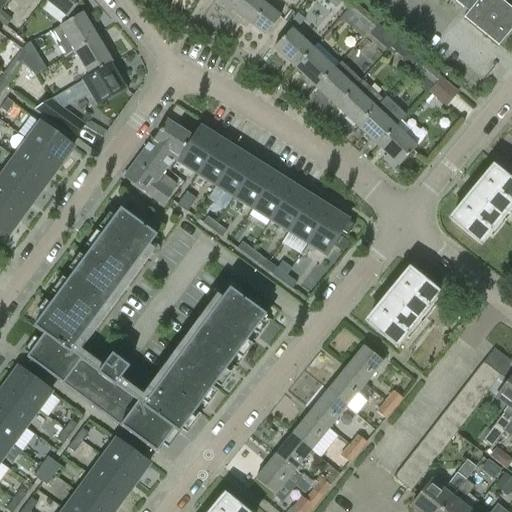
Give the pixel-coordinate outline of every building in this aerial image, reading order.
[(81,0),(44,0),(68,19),(69,21),(81,14),(85,12),(80,3),(81,0)] [(220,0),(242,17),(254,0),(220,0)] [(257,0),(254,0),(242,17),(266,36),(281,18),(257,0)] [(353,17),(361,9),(350,0),(347,0),(342,6),(353,17)] [(511,0),(453,0),(469,13),(465,18),(498,46),(511,29),(511,0)] [(353,17),(370,31),(377,23),(361,9),(353,17)] [(1,11),(0,11),(0,23),(5,27),(12,20),(1,11)] [(96,39),(81,14),(69,21),(59,26),(75,52),(96,39)] [(377,23),(370,31),(390,48),(397,41),(377,23)] [(275,49),(296,69),(313,50),(292,31),(275,49)] [(75,52),(90,77),(108,65),(111,64),(96,39),(75,52)] [(14,58),(22,65),(30,54),(21,48),(14,58)] [(296,69),(316,88),(334,70),(313,50),(296,69)] [(411,66),(420,74),(427,66),(409,51),(403,59),(411,66)] [(15,74),(22,65),(14,58),(7,68),(15,74)] [(334,70),(316,88),(337,108),(355,90),(361,83),(340,63),(338,65),(334,70)] [(116,78),(108,65),(90,77),(83,81),(97,105),(108,99),(110,101),(127,91),(118,76),(116,78)] [(420,74),(434,86),(441,78),(427,66),(420,74)] [(7,68),(0,77),(0,80),(7,86),(15,74),(7,68)] [(441,78),(434,86),(428,92),(446,107),(458,93),(441,78)] [(355,90),(337,108),(358,127),(375,109),(382,102),(362,84),(355,90)] [(7,99),(0,108),(6,114),(14,104),(7,99)] [(86,126),(51,100),(34,111),(74,141),(86,126)] [(358,127),(379,147),(397,129),(375,109),(358,127)] [(177,155),(180,157),(192,138),(166,123),(154,142),(177,155)] [(28,142),(60,166),(73,148),(41,124),(28,142)] [(192,138),(180,157),(182,157),(178,163),(176,161),(170,171),(184,180),(190,170),(197,175),(219,140),(200,128),(193,139),(192,138)] [(417,148),(397,129),(379,147),(399,167),(417,148)] [(158,183),(177,155),(154,142),(151,140),(124,178),(163,208),(173,193),(158,183)] [(219,140),(197,175),(216,186),(237,152),(219,140)] [(15,159),(47,183),(60,166),(28,142),(15,159)] [(237,152),(216,186),(208,200),(225,211),(234,198),(255,163),(237,152)] [(2,177),(35,201),(47,183),(15,159),(2,177)] [(273,175),(255,163),(234,198),(252,209),(273,175)] [(452,222),(462,230),(479,244),(511,205),(511,183),(495,169),(452,222)] [(252,209),(270,221),(292,187),(273,175),(252,209)] [(35,201),(2,177),(0,179),(0,202),(22,218),(35,201)] [(310,198),(292,187),(270,221),(289,232),(310,198)] [(180,200),(190,208),(194,203),(184,196),(180,200)] [(289,232),(307,244),(328,210),(310,198),(289,232)] [(187,212),(190,208),(180,200),(177,205),(187,212)] [(0,247),(22,218),(0,202),(0,247)] [(76,347),(157,237),(120,210),(119,211),(33,328),(43,335),(26,359),(27,359),(157,455),(174,431),(179,435),(265,318),(266,317),(265,316),(229,290),(149,399),(121,379),(129,369),(111,356),(103,367),(76,347)] [(354,226),(328,210),(307,244),(326,256),(339,234),(346,238),(354,226)] [(212,232),(217,225),(207,218),(202,224),(212,232)] [(217,225),(212,232),(222,239),(226,232),(217,225)] [(247,257),(252,251),(242,244),(237,250),(247,257)] [(252,251),(247,257),(257,264),(261,258),(252,251)] [(282,283),(287,276),(277,269),(272,276),(282,283)] [(439,296),(410,272),(368,325),(397,348),(439,296)] [(296,284),(287,276),(282,283),(292,290),(296,284)] [(346,370),(365,385),(383,363),(364,347),(346,370)] [(500,377),(508,366),(511,362),(493,349),(483,363),(500,377)] [(483,363),(476,372),(493,386),(500,377),(483,363)] [(511,368),(508,366),(500,377),(501,376),(508,382),(511,377),(511,368)] [(19,369),(5,387),(38,411),(51,393),(19,369)] [(370,389),(365,385),(346,370),(328,392),(347,407),(357,395),(362,399),(370,389)] [(485,395),(493,386),(476,372),(468,382),(485,395)] [(503,431),(511,418),(511,377),(508,382),(496,398),(508,407),(482,441),(492,448),(504,432),(503,431)] [(468,382),(461,391),(478,405),(485,395),(468,382)] [(38,411),(5,387),(0,394),(0,410),(25,429),(38,411)] [(389,407),(393,410),(402,399),(392,391),(384,401),(385,402),(386,401),(391,404),(389,407)] [(461,391),(453,401),(471,414),(478,405),(461,391)] [(328,392),(310,414),(329,429),(347,407),(328,392)] [(384,401),(376,412),(385,419),(386,419),(393,410),(389,407),(391,404),(386,401),(385,402),(384,401)] [(463,424),(471,414),(453,401),(446,411),(463,424)] [(0,410),(0,437),(12,446),(25,429),(0,410)] [(446,411),(438,420),(456,434),(463,424),(446,411)] [(292,436),(311,451),(329,429),(310,414),(292,436)] [(511,418),(503,431),(504,432),(511,437),(511,418)] [(448,443),(456,434),(438,420),(431,430),(448,443)] [(64,431),(70,436),(77,426),(71,421),(64,431)] [(75,439),(81,444),(88,434),(82,430),(75,439)] [(431,430),(423,439),(441,453),(448,443),(431,430)] [(63,445),(70,436),(64,431),(57,441),(63,445)] [(352,451),(357,455),(366,443),(357,435),(350,444),(354,448),(352,451)] [(292,436),(274,458),(293,473),(311,451),(292,436)] [(0,462),(12,446),(0,437),(0,462)] [(68,449),(74,454),(81,444),(75,439),(68,449)] [(423,439),(416,449),(433,463),(441,453),(423,439)] [(116,441),(103,459),(136,483),(149,465),(116,441)] [(354,448),(350,444),(340,456),(350,464),(357,455),(352,451),(354,448)] [(426,472),(433,463),(416,449),(408,458),(426,472)] [(40,468),(47,472),(54,463),(48,458),(40,468)] [(293,473),(274,458),(255,480),(274,496),(293,473)] [(408,458),(401,468),(418,482),(426,472),(408,458)] [(103,459),(90,477),(123,500),(136,483),(103,459)] [(410,508),(415,511),(439,511),(465,480),(475,467),(466,460),(443,490),(431,481),(410,508)] [(61,467),(54,463),(47,472),(53,477),(61,467)] [(40,482),(47,472),(40,468),(33,477),(40,482)] [(411,491),(418,482),(401,468),(394,477),(411,491)] [(53,477),(47,472),(40,482),(46,487),(53,477)] [(101,511),(114,511),(123,500),(90,477),(77,494),(101,511)] [(321,479),(314,488),(318,492),(316,494),(321,498),(331,487),(321,479)] [(474,487),(465,480),(439,511),(471,511),(472,511),(461,503),(474,487)] [(318,492),(314,488),(305,499),(301,497),(291,508),(295,511),(309,511),(321,498),(316,494),(318,492)] [(12,501),(19,506),(26,496),(19,491),(12,501)] [(65,511),(101,511),(77,494),(64,511),(65,511)] [(244,511),(226,498),(214,511),(244,511)] [(30,499),(23,509),(27,511),(31,511),(37,504),(30,499)] [(13,511),(19,506),(12,501),(5,510),(7,511),(13,511)]
